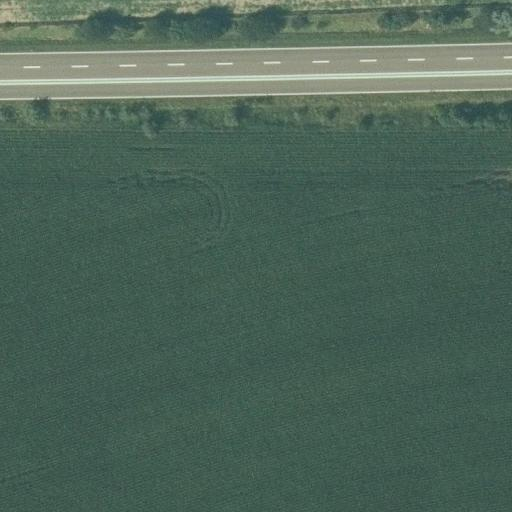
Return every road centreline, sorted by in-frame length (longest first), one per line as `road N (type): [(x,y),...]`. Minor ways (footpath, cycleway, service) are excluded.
road 1 (trunk): [(0,93),(511,84)]
road 2 (trunk): [(511,59),(0,68)]
